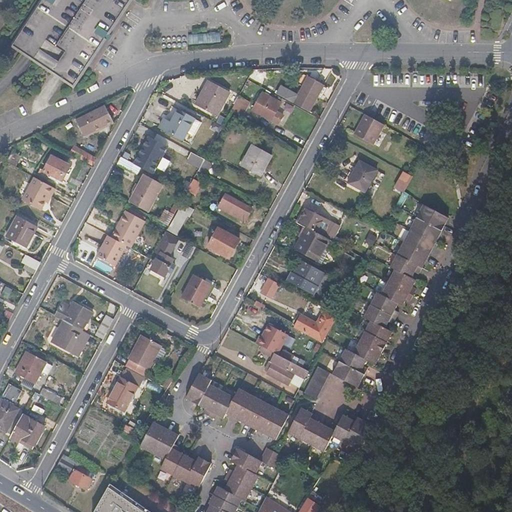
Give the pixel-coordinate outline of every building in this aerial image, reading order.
[(42,0),(27,24),(12,45),(28,56),(60,77),(73,86),(130,0),(42,0)] [(281,87),(276,94),(309,113),(324,86),(308,77),(298,96),(281,87)] [(193,104),(216,116),(229,92),(206,80),(193,104)] [(253,110),(278,124),(283,116),(276,112),(280,105),(261,94),(253,110)] [(247,106),(236,100),(231,111),(242,117),(247,106)] [(104,106),(76,120),(82,133),(110,120),(104,106)] [(198,120),(180,110),(174,122),(165,118),(161,128),(186,141),(198,120)] [(370,153),(385,126),(366,115),(354,135),(358,137),(354,144),(370,153)] [(147,136),(133,164),(140,167),(153,174),(167,147),(147,136)] [(245,158),(264,168),(271,157),(252,146),(245,158)] [(74,154),(91,163),(95,156),(77,147),(74,154)] [(37,172),(60,183),(69,165),(70,164),(50,155),(42,170),(21,159),(22,157),(12,149),(5,163),(35,178),(37,172)] [(187,158),(201,166),(205,159),(190,152),(187,158)] [(77,168),(81,160),(73,156),(70,164),(69,165),(77,168)] [(133,164),(121,157),(117,164),(136,175),(140,167),(133,164)] [(264,168),(245,158),(240,167),(259,178),(264,168)] [(349,184),(365,193),(378,171),(361,161),(349,184)] [(405,193),(413,177),(401,170),(393,186),(405,193)] [(206,175),(199,171),(187,193),(182,202),(190,206),(206,175)] [(148,212),(162,185),(144,176),(130,203),(148,212)] [(51,199),(57,189),(35,178),(23,201),(43,210),(49,198),(51,199)] [(182,202),(187,193),(182,190),(174,204),(179,207),(182,202)] [(216,209),(244,223),(251,209),(224,195),(216,209)] [(205,217),(182,204),(168,231),(177,236),(186,220),(199,228),(205,217)] [(448,218),(423,204),(416,217),(441,230),(448,218)] [(340,218),(344,212),(330,205),(327,211),(340,218)] [(308,209),(300,224),(309,229),(330,241),(333,242),(340,227),(308,209)] [(160,221),(169,226),(175,214),(166,210),(160,221)] [(112,238),(127,246),(130,248),(144,221),(126,212),(112,238)] [(8,236),(26,246),(38,226),(19,216),(8,236)] [(441,230),(416,217),(410,228),(435,242),(441,230)] [(435,242),(410,228),(403,240),(429,253),(435,242)] [(319,262),(330,241),(309,229),(297,250),(319,262)] [(208,248),(228,259),(238,241),(217,230),(208,248)] [(166,279),(169,273),(172,269),(170,268),(172,264),(174,261),(169,258),(179,240),(166,232),(155,252),(161,254),(158,261),(156,260),(150,271),(166,279)] [(116,267),(127,246),(112,238),(109,237),(98,258),(116,267)] [(368,250),(373,253),(379,240),(375,238),(368,250)] [(429,253),(403,240),(397,252),(422,265),(429,253)] [(390,264),(396,267),(411,276),(415,269),(419,271),(422,265),(397,252),(390,264)] [(23,262),(37,270),(42,262),(28,254),(23,262)] [(322,272),(300,260),(293,274),(291,273),(286,282),(312,297),(318,288),(314,286),(322,272)] [(179,267),(172,264),(170,268),(172,269),(169,273),(175,276),(179,267)] [(412,285),(415,278),(411,276),(396,267),(389,279),(414,292),(417,287),(412,285)] [(211,286),(194,277),(183,300),(200,308),(211,286)] [(382,291),(398,300),(402,302),(406,296),(411,298),(414,292),(389,279),(382,291)] [(297,294),(286,288),(272,281),(268,289),(292,302),(297,294)] [(395,306),(398,300),(382,291),(378,289),(371,301),(396,314),(399,309),(395,306)] [(371,301),(365,313),(372,317),(385,324),(389,317),(393,319),(396,314),(371,301)] [(63,302),(55,316),(58,317),(83,332),(94,314),(74,303),(72,307),(63,302)] [(243,318),(279,338),(285,325),(249,306),(243,318)] [(313,336),(325,343),(338,317),(327,311),(317,328),(301,319),(296,328),(312,337),(313,336)] [(76,345),(83,332),(58,317),(55,323),(62,327),(61,330),(70,334),(67,340),(76,345)] [(388,339),(394,329),(385,324),(372,317),(366,328),(388,339)] [(388,339),(366,328),(360,338),(382,351),(388,339)] [(95,339),(102,343),(108,331),(106,329),(104,332),(100,331),(95,339)] [(142,335),(125,366),(128,367),(144,376),(161,345),(142,335)] [(354,350),(367,357),(376,362),(382,351),(360,338),(354,350)] [(364,364),(367,357),(354,350),(346,346),(340,358),(366,371),(368,366),(364,364)] [(296,353),(285,347),(280,355),(292,361),(296,353)] [(310,370),(292,361),(280,355),(271,350),(269,355),(275,358),(275,364),(269,375),(290,386),(296,376),(305,381),(310,370)] [(46,363),(28,352),(16,373),(35,383),(46,363)] [(292,361),(310,370),(314,363),(296,353),(292,361)] [(366,371),(340,358),(334,370),(359,383),(366,371)] [(332,369),(320,363),(316,369),(328,375),(332,369)] [(108,402),(125,411),(144,376),(128,367),(108,402)] [(313,376),(325,382),(328,375),(316,369),(313,376)] [(204,376),(191,401),(203,407),(214,387),(216,383),(204,376)] [(309,382),(321,389),(325,382),(313,376),(309,382)] [(306,389),(318,395),(321,389),(309,382),(306,389)] [(0,404),(0,428),(7,432),(19,409),(14,406),(22,392),(10,385),(0,404)] [(210,411),(207,416),(212,419),(226,394),(214,387),(203,407),(210,411)] [(42,388),(38,394),(52,403),(56,395),(42,388)] [(243,390),(238,400),(230,415),(242,422),(256,397),(243,390)] [(227,420),(230,415),(238,400),(226,394),(212,419),(217,422),(220,416),(227,420)] [(254,428),(267,403),(256,397),(242,422),(254,428)] [(266,435),(280,410),(267,403),(254,428),(266,435)] [(329,448),(333,441),(342,423),(337,420),(335,424),(322,417),(324,413),(307,404),(294,429),(318,441),(329,448)] [(280,410),(266,435),(279,441),(292,416),(280,410)] [(44,428),(23,416),(11,438),(32,449),(44,428)] [(344,421),(342,423),(333,441),(346,447),(359,423),(353,420),(350,424),(344,421)] [(120,428),(138,437),(141,431),(123,422),(120,428)] [(359,423),(346,447),(357,454),(370,429),(359,423)] [(157,424),(144,448),(156,455),(169,430),(157,424)] [(156,455),(168,462),(177,445),(181,436),(169,430),(156,455)] [(177,445),(168,462),(163,471),(175,477),(187,456),(181,453),(183,449),(177,445)] [(228,463),(238,468),(254,477),(261,465),(234,451),(228,463)] [(280,458),(267,452),(264,458),(277,465),(280,458)] [(188,484),(201,458),(195,455),(193,459),(187,456),(175,477),(188,484)] [(201,458),(188,484),(200,490),(214,465),(201,458)] [(264,458),(261,465),(274,472),(277,465),(264,458)] [(74,471),(93,480),(96,474),(77,465),(74,471)] [(251,490),(257,478),(254,477),(238,468),(235,475),(229,472),(227,478),(251,490)] [(93,480),(74,471),(69,481),(88,490),(93,480)] [(228,486),(225,493),(243,502),(244,503),(251,490),(227,478),(224,483),(228,486)] [(94,511),(124,511),(131,500),(109,486),(94,511)] [(243,502),(225,493),(218,489),(214,497),(238,510),(243,502)] [(211,505),(212,506),(223,511),(236,511),(238,510),(214,497),(211,505)] [(295,511),(267,497),(259,511),(295,511)] [(299,511),(315,511),(320,506),(308,499),(299,511)] [(147,511),(131,500),(124,511),(147,511)]
